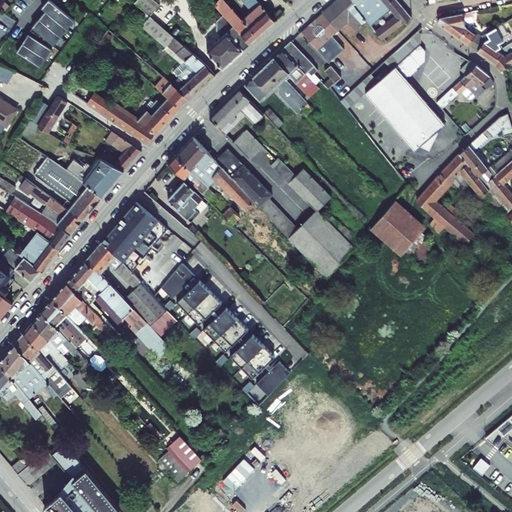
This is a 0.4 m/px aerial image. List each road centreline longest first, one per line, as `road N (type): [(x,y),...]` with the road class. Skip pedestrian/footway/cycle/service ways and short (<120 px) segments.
road 1 (secondary): [(0,336),(192,114),(313,0)]
road 2 (residential): [(344,511),(511,370)]
road 3 (residential): [(504,102),(493,70),(406,0)]
